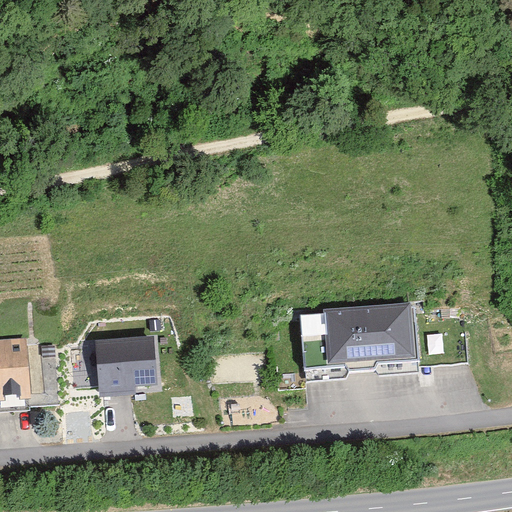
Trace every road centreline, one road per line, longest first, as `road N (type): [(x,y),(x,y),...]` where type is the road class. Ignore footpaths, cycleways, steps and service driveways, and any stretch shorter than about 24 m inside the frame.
road 1 (track): [(511,89),(0,195)]
road 2 (residential): [(511,417),(0,459)]
road 3 (secondary): [(511,492),(347,511)]
